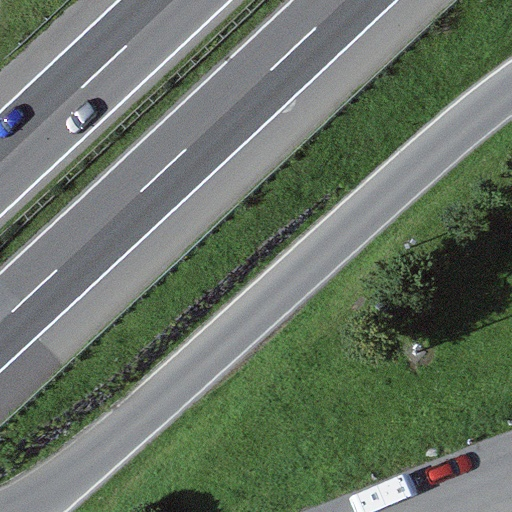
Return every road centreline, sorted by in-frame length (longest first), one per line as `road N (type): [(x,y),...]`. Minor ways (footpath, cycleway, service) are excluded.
road 1 (unclassified): [(511,100),(219,365),(42,511)]
road 2 (motorway): [(0,328),(350,0)]
road 3 (motorway): [(185,0),(0,175)]
